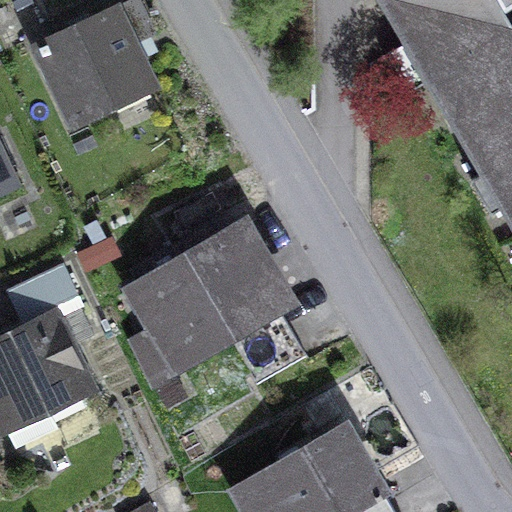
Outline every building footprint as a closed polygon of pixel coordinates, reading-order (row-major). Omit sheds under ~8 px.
[(34,0),(45,22),(92,0),(34,0)] [(138,0),(38,47),(74,123),(153,86),(134,45),(155,35),(138,0)] [(511,24),(505,12),(497,0),(378,0),(405,45),(406,47),(427,83),(481,175),(472,180),(492,215),(501,209),(511,227),(511,24)] [(511,0),(497,0),(505,12),(511,7),(511,0)] [(407,94),(427,83),(406,47),(387,59),(407,94)] [(6,169),(0,155),(0,186),(12,181),(6,169)] [(0,186),(0,194),(24,183),(15,164),(6,169),(12,181),(0,186)] [(228,334),(258,386),(308,357),(277,305),(286,300),(243,228),(176,267),(163,275),(136,290),(159,330),(178,363),(228,334)] [(163,275),(176,267),(170,256),(157,264),(163,275)] [(91,331),(66,278),(14,302),(27,329),(0,341),(0,414),(16,448),(57,428),(51,414),(43,399),(81,381),(83,380),(66,343),(78,337),(91,331)] [(135,344),(151,381),(164,409),(181,396),(172,369),(179,365),(178,363),(159,330),(135,344)] [(83,380),(95,374),(78,337),(66,343),(83,380)] [(43,399),(51,414),(88,396),(81,381),(43,399)] [(395,511),(346,428),(236,492),(247,511),(395,511)]
